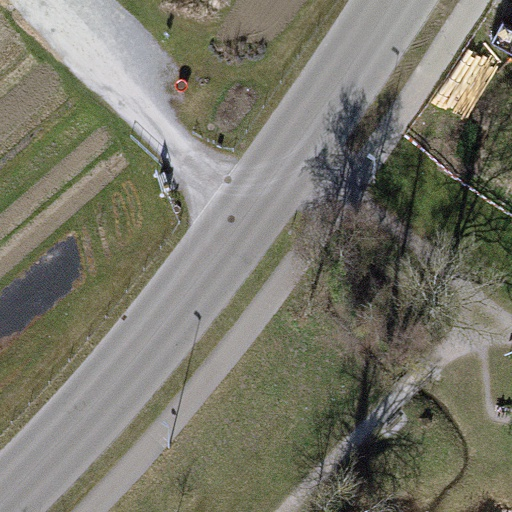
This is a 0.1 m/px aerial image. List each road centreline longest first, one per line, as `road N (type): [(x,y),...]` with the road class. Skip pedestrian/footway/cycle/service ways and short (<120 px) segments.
road 1 (secondary): [(0,507),(112,389),(245,222),(394,0)]
road 2 (track): [(245,222),(34,0)]
